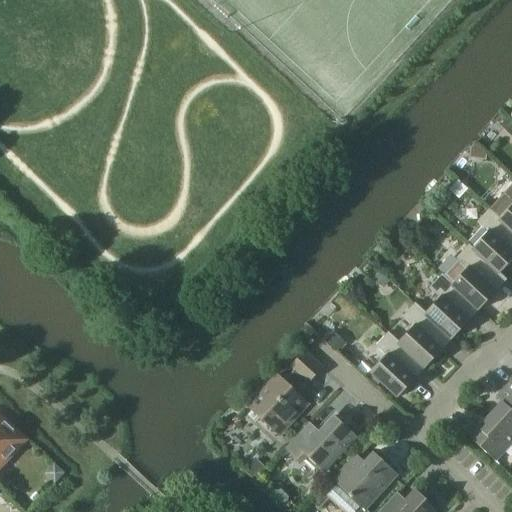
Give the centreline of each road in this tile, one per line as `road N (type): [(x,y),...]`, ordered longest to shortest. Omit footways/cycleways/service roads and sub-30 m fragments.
road 1 (residential): [(414,437),(511,328)]
road 2 (residential): [(326,355),(414,437)]
